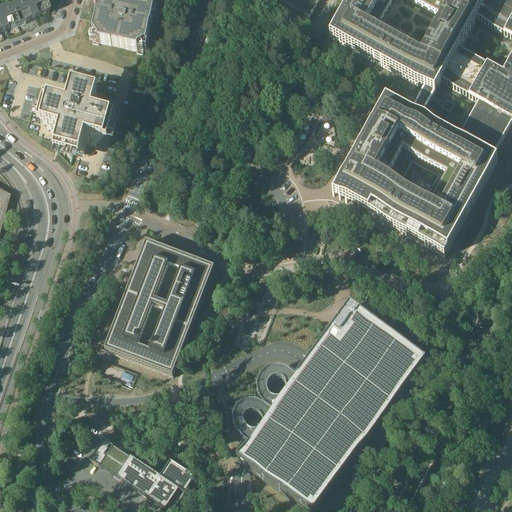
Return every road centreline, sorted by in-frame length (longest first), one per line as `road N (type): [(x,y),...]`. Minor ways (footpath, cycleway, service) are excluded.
road 1 (tertiary): [(127,213),(69,331),(43,422),(45,466),(82,511)]
road 2 (primary): [(0,416),(66,221),(49,170),(13,156)]
road 3 (residential): [(386,511),(511,281)]
road 4 (primary): [(0,373),(48,223),(41,190),(13,156)]
road 5 (tertiary): [(210,0),(127,213)]
road 6 (primary): [(13,156),(31,229),(0,331)]
